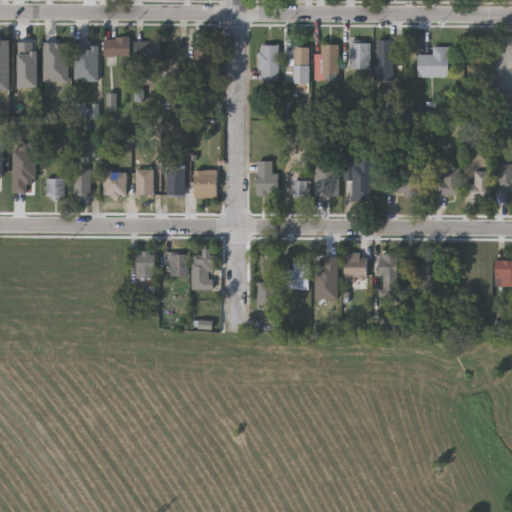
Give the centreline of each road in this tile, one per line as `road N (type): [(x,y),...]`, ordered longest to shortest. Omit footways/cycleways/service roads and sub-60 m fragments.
road 1 (residential): [(511,14),(0,11)]
road 2 (residential): [(511,229),(0,226)]
road 3 (residential): [(236,0),(237,329)]
